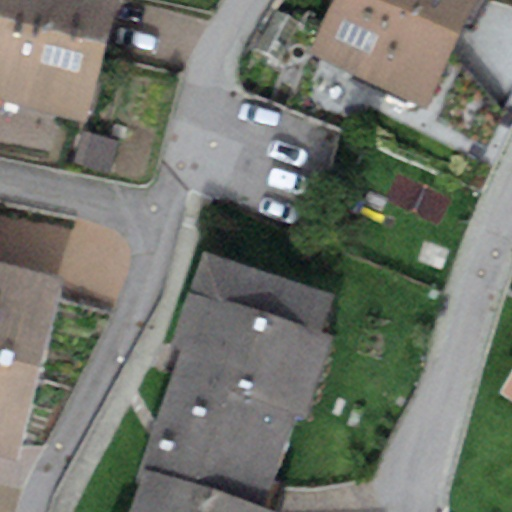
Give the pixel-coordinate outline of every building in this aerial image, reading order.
[(0,0),(0,106),(74,127),(109,0),(0,0)] [(466,0),(326,0),(298,57),(411,112),(466,0)] [(112,145),(75,136),(67,167),(104,176),(112,145)] [(159,383),(285,423),(295,426),(321,346),(309,342),(321,304),(190,262),(160,356),(167,358),(159,383)] [(0,277),(0,373),(27,381),(51,291),(0,277)] [(511,412),(511,363),(490,399),(511,412)] [(0,469),(2,470),(27,381),(0,373),(0,469)] [(256,511),(285,423),(159,383),(126,485),(211,511),(256,511)] [(211,511),(126,485),(117,511),(211,511)]
